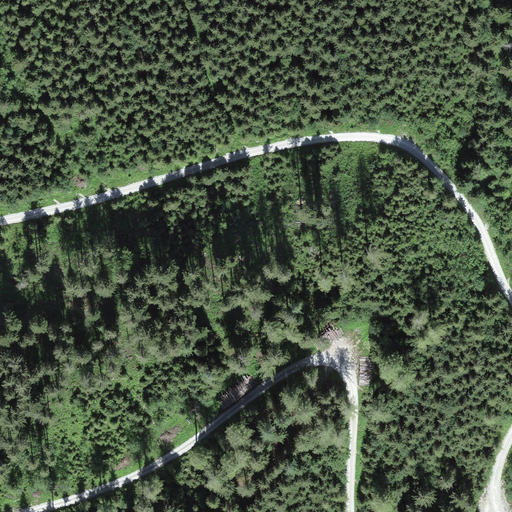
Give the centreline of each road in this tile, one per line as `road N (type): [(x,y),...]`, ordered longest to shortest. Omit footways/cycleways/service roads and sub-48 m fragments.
road 1 (track): [(0,223),(287,145),(372,134),(418,151),(455,190),(511,292)]
road 2 (track): [(350,511),(355,408),(347,375),(330,363),(302,364),(176,453),(114,486),(35,511)]
road 3 (track): [(486,0),(504,135)]
